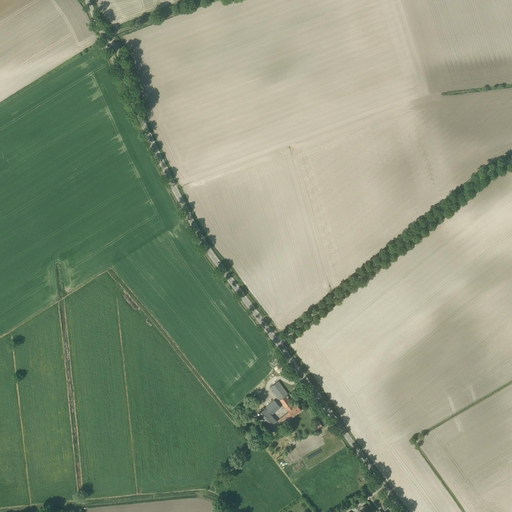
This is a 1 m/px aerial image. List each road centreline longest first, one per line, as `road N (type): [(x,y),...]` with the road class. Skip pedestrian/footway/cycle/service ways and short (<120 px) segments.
road 1 (unclassified): [(277,343),(203,243),(86,0)]
road 2 (unclassified): [(277,343),(511,160)]
road 3 (track): [(0,511),(209,492),(237,511)]
road 4 (unclassified): [(403,511),(277,343)]
